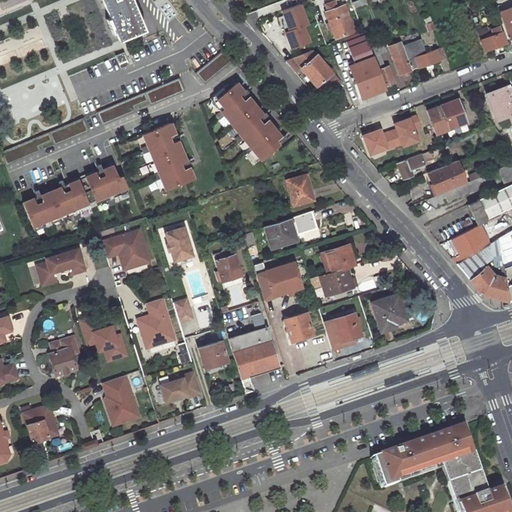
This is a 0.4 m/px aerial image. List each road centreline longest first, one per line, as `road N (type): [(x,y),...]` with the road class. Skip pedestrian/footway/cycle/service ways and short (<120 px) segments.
road 1 (tertiary): [(475,325),(0,496)]
road 2 (tertiary): [(29,511),(485,360)]
road 3 (unknown): [(104,449),(74,398),(29,366),(26,337),(34,316),(58,298),(116,294)]
road 4 (residential): [(475,325),(321,131)]
road 5 (residential): [(321,131),(511,56)]
road 6 (residential): [(321,131),(217,10)]
